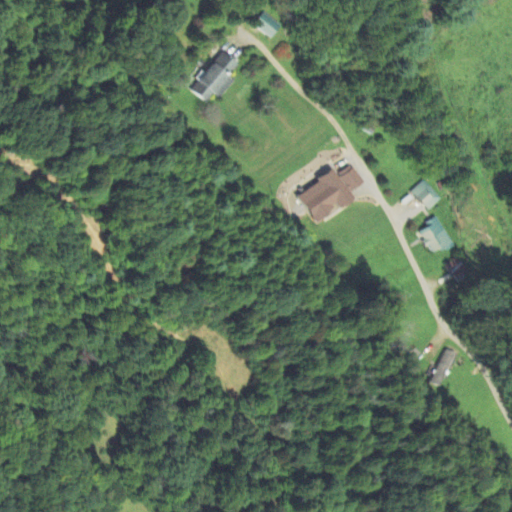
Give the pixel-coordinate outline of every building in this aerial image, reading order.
[(279,26),(262,12),(252,26),(268,39),(279,26)] [(227,76),(236,65),(221,53),(189,91),(204,103),(211,95),(216,99),(232,80),(227,76)] [(295,196),(312,223),(336,208),(337,211),(353,201),(348,193),(362,184),(352,168),(337,178),(333,172),(295,196)] [(426,211),(441,199),(424,180),(410,192),(426,211)] [(430,256),(451,246),(436,217),(424,223),(426,228),(418,232),(430,256)] [(430,384),(439,387),(452,354),(443,351),(430,384)]
